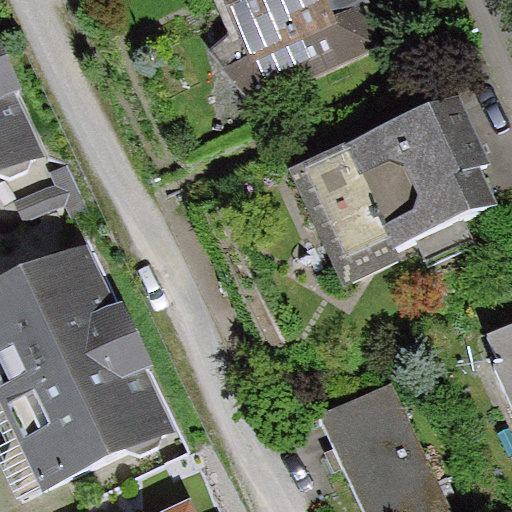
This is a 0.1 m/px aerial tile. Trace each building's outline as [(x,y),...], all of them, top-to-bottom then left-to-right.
[(214,0),(245,64),(227,72),(255,106),(383,46),(363,5),(370,1),(368,0),(214,0)] [(0,180),(39,162),(11,103),(19,99),(0,58),(0,180)] [(400,264),(399,260),(418,251),(430,276),(478,253),(466,228),(501,211),(485,178),(495,173),(460,100),(291,180),(344,291),(400,264)] [(87,253),(0,293),(0,409),(43,501),(176,439),(149,381),(157,377),(123,306),(113,310),(87,253)] [(511,332),(489,344),(502,370),(493,375),(511,412),(511,332)] [(454,511),(396,387),(322,422),(364,511),(454,511)]
